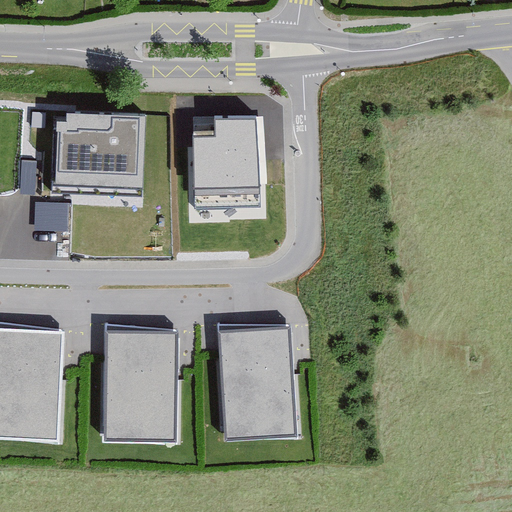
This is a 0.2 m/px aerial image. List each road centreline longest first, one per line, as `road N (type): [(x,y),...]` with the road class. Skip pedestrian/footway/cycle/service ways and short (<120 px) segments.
road 1 (residential): [(0,275),(263,274),(296,265),(308,241),(304,63)]
road 2 (tertiary): [(28,46),(144,68),(304,63)]
road 3 (tertiary): [(304,35),(152,32),(28,46)]
road 4 (tertiary): [(381,49),(511,32)]
